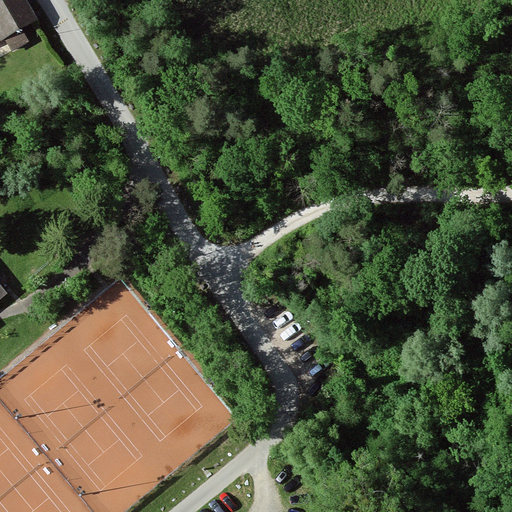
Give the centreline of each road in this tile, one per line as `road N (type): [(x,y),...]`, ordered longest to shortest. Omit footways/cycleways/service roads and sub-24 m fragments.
road 1 (residential): [(51,0),(286,381),(291,412),(273,437),(181,511)]
road 2 (track): [(511,194),(361,195),(211,259)]
